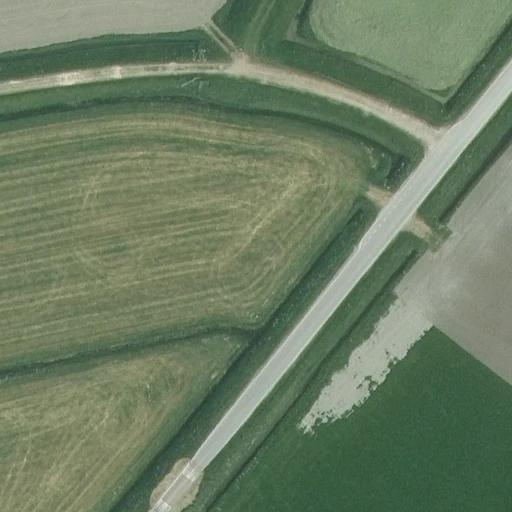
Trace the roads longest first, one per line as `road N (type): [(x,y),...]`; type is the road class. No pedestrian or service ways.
road 1 (tertiary): [(160,511),(511,72)]
road 2 (track): [(0,88),(140,70),(234,71)]
road 3 (track): [(234,71),(324,91),(450,150)]
